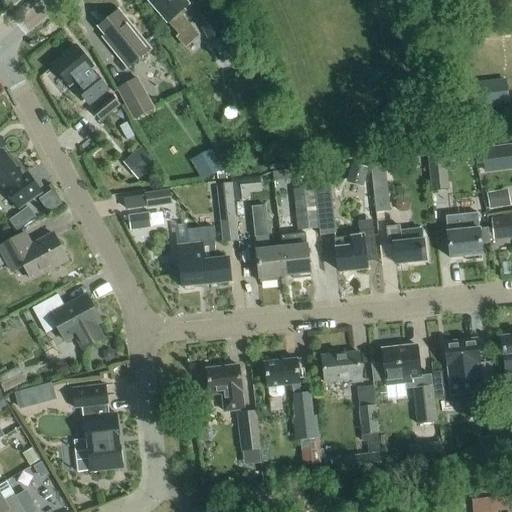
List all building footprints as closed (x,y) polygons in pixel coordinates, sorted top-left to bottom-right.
[(146,1),(166,24),(167,24),(177,35),(174,38),(185,50),(200,37),(181,16),(186,11),(184,9),(189,4),(185,0),(147,0),(147,1),(146,1)] [(511,4),(491,7),(493,17),(511,15),(511,4)] [(237,64),(207,10),(193,18),(207,42),(209,41),(226,70),(237,64)] [(128,68),(150,50),(123,16),(119,20),(115,15),(99,28),(106,36),(103,38),(128,68)] [(89,92),(101,82),(91,69),(94,67),(77,46),(52,66),(69,87),(78,79),(89,92)] [(153,108),(136,77),(116,88),(132,119),(153,108)] [(473,93),(476,117),(508,112),(505,89),(473,93)] [(120,105),(111,93),(91,109),(100,121),(120,105)] [(119,127),(126,140),(133,136),(125,123),(119,127)] [(27,173),(23,177),(0,149),(5,145),(0,139),(0,177),(0,183),(21,209),(42,192),(27,173)] [(511,144),(481,149),(484,174),(511,170),(511,144)] [(121,163),(136,181),(155,164),(140,147),(121,163)] [(191,161),(202,182),(221,171),(210,151),(191,161)] [(372,188),(375,212),(389,210),(383,164),(390,163),(389,155),(368,158),(372,188)] [(311,167),(290,169),(293,188),(291,188),(297,230),(318,227),(314,189),(311,167)] [(230,183),(233,202),(249,200),(249,192),(260,191),(259,176),(229,180),(230,183)] [(448,182),(430,184),(432,204),(450,203),(448,182)] [(230,183),(216,185),(223,244),(238,242),(233,202),(230,183)] [(329,187),(314,189),(318,227),(319,234),(335,232),(329,187)] [(169,190),(145,193),(147,209),(171,205),(169,190)] [(508,206),(506,190),(486,193),(489,209),(508,206)] [(284,273),(282,248),(270,249),(265,206),(251,208),(255,238),(257,250),(256,250),(259,280),(276,278),(276,274),(284,273)] [(149,227),(148,212),(128,215),(129,230),(149,227)] [(511,213),(502,215),(502,219),(492,220),(494,239),(511,237),(511,213)] [(478,256),(482,256),(481,245),(489,244),(487,228),(479,229),(476,229),(475,214),(446,216),(447,232),(450,259),(466,258),(466,261),(479,260),(478,256)] [(376,260),(370,220),(356,222),(358,236),(334,239),(338,272),(367,269),(366,261),(376,260)] [(423,230),(400,233),(399,226),(387,228),(389,245),(394,245),(396,265),(426,261),(423,230)] [(200,228),(207,285),(219,284),(220,288),(228,287),(228,283),(231,283),(228,258),(216,259),(214,245),(216,245),(214,227),(200,228)] [(194,287),(207,285),(200,228),(186,230),(188,245),(177,246),(182,288),(184,288),(186,291),(194,290),(194,287)] [(53,233),(31,246),(25,234),(0,246),(0,250),(12,273),(24,266),(32,280),(68,261),(53,233)] [(282,248),(284,273),(291,272),(292,276),(311,274),(308,245),(294,246),(293,236),(281,237),(282,248)] [(105,340),(97,325),(101,322),(86,295),(65,307),(58,294),(32,308),(46,334),(58,328),(65,342),(74,337),(82,352),(105,340)] [(511,335),(500,337),(504,374),(511,373),(511,335)] [(480,363),(477,339),(444,343),(447,367),(448,367),(450,383),(481,379),(479,363),(480,363)] [(437,423),(433,386),(422,387),(418,346),(382,350),(383,363),(385,381),(386,386),(405,384),(406,390),(413,389),(417,425),(437,423)] [(320,357),(323,384),(350,381),(350,384),(362,383),(359,352),(320,357)] [(283,386),(299,384),(297,359),(264,363),(268,394),(272,398),(279,397),(284,392),(283,386)] [(385,381),(383,363),(371,365),(373,383),(385,381)] [(223,413),(243,411),(241,391),(242,390),(239,366),(206,369),(208,394),(221,393),(223,413)] [(0,384),(4,393),(26,383),(19,367),(0,375),(0,384)] [(18,409),(57,396),(51,379),(13,392),(18,409)] [(493,400),(491,381),(471,383),(473,402),(493,400)] [(124,469),(117,413),(109,414),(106,385),(71,389),(73,409),(82,408),(89,473),(124,469)] [(300,393),(299,385),(291,385),(296,441),(301,440),(303,464),(321,462),(317,416),(314,416),(312,392),(300,393)] [(380,455),(374,386),(356,387),(361,442),(366,441),(368,456),(354,457),(355,472),(379,470),(378,455),(380,455)] [(258,423),(257,412),(238,414),(242,452),(249,451),(260,451),(258,423)] [(424,464),(442,462),(440,442),(422,444),(424,464)] [(0,511),(24,511),(21,507),(6,481),(0,484),(0,511)] [(500,511),(511,511),(511,495),(485,497),(485,511),(500,511)] [(24,511),(38,511),(32,500),(21,507),(24,511)]
